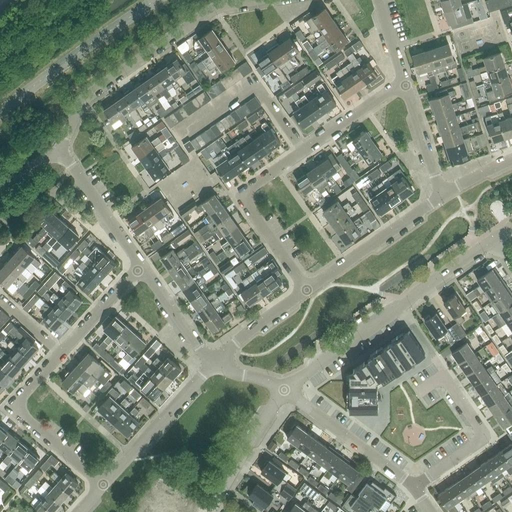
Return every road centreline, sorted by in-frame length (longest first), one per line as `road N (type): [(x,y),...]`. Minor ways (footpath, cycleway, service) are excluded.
road 1 (residential): [(306,290),(243,196),(404,82)]
road 2 (residential): [(101,485),(12,407),(140,265)]
road 3 (residential): [(283,390),(495,238)]
road 4 (residential): [(59,149),(84,98),(211,10),(251,0)]
road 5 (secondary): [(0,112),(155,0)]
road 6 (residential): [(101,485),(214,362)]
road 7 (residential): [(306,290),(441,196)]
road 8 (residential): [(413,486),(283,390)]
road 9 (residential): [(413,486),(482,436),(443,375)]
road 10 (residential): [(208,511),(283,390)]
road 11 (residential): [(140,265),(59,149)]
road 12 (residential): [(214,362),(140,265)]
